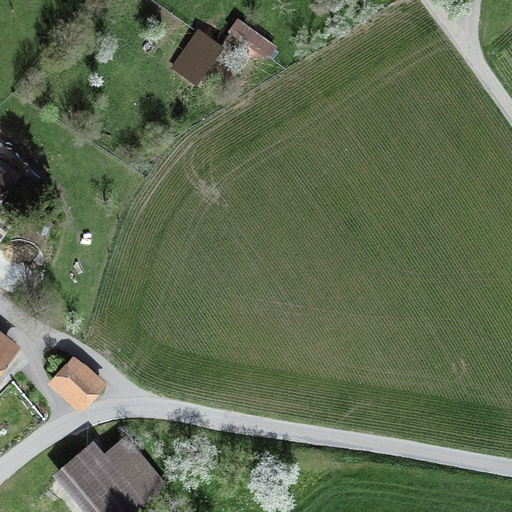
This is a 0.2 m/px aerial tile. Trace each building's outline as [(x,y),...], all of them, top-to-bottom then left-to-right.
[(230,25),(266,52),(273,44),(237,17),(230,25)] [(195,29),(173,61),(194,76),(216,44),(195,29)] [(0,195),(5,190),(10,171),(0,163),(0,195)] [(61,378),(79,394),(92,379),(74,363),(61,378)] [(58,468),(94,511),(124,511),(157,485),(121,442),(99,461),(86,445),(58,468)]
